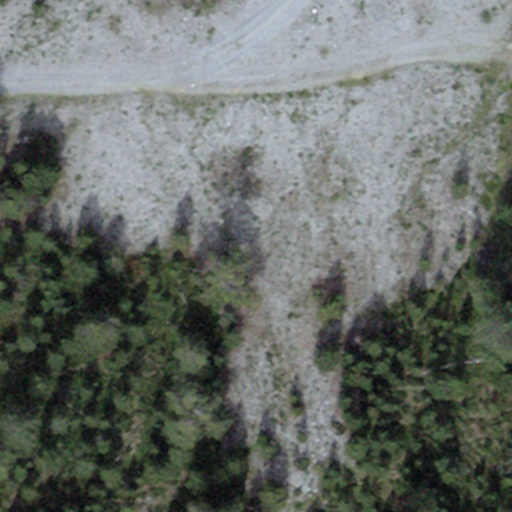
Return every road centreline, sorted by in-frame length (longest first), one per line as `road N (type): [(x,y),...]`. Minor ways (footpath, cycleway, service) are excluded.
road 1 (track): [(303,65),(0,60)]
road 2 (track): [(511,69),(303,65)]
